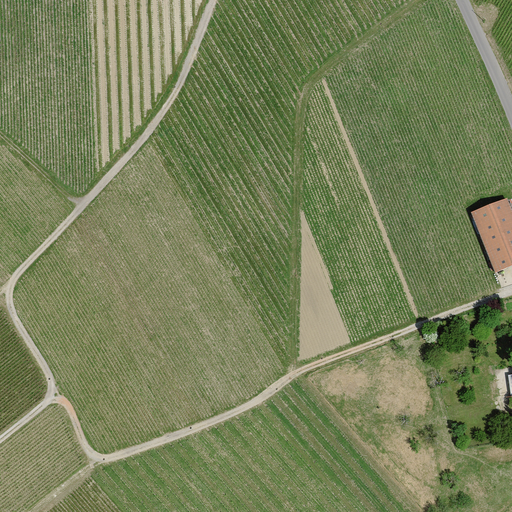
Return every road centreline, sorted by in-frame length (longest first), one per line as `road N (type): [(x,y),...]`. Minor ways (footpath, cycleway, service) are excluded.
road 1 (track): [(511,291),(299,372),(239,412),(115,458),(93,454),(60,399),(0,441)]
road 2 (track): [(214,0),(185,75),(150,129),(5,288),(56,399)]
